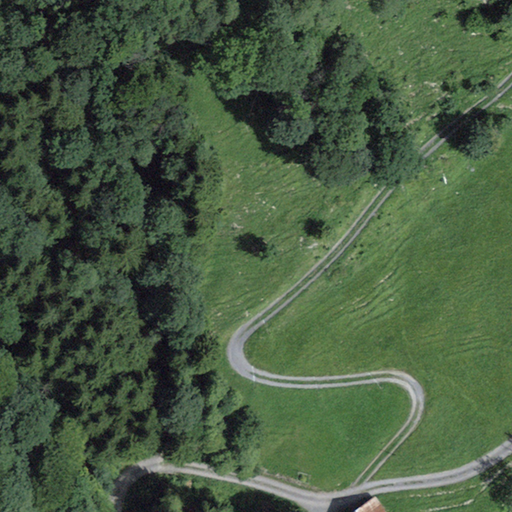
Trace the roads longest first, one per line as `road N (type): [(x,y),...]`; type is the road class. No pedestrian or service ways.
road 1 (track): [(511,82),(447,132),(233,352),(268,381),(419,384),(413,420),(351,492),(461,475),(511,442)]
road 2 (track): [(351,492),(333,499),(152,462),(133,471),(122,511)]
